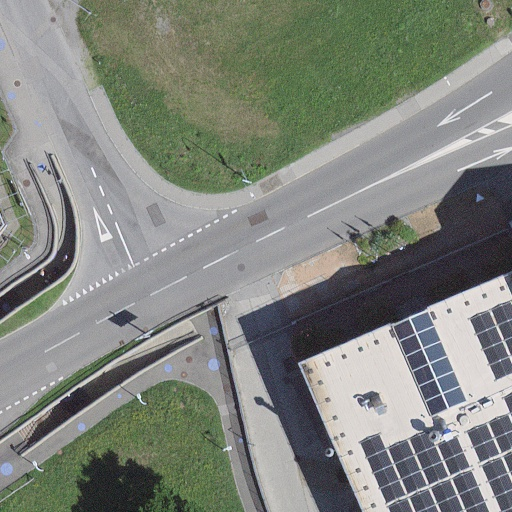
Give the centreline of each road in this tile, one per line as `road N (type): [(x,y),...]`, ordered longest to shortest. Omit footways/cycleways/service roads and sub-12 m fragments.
road 1 (track): [(0,474),(154,376),(199,367),(221,387),(257,511)]
road 2 (residential): [(145,296),(21,0)]
road 3 (unclassified): [(511,84),(308,214)]
road 4 (unclassified): [(308,214),(511,144)]
road 5 (unclassified): [(308,214),(145,296)]
road 6 (unclassified): [(145,296),(0,377)]
